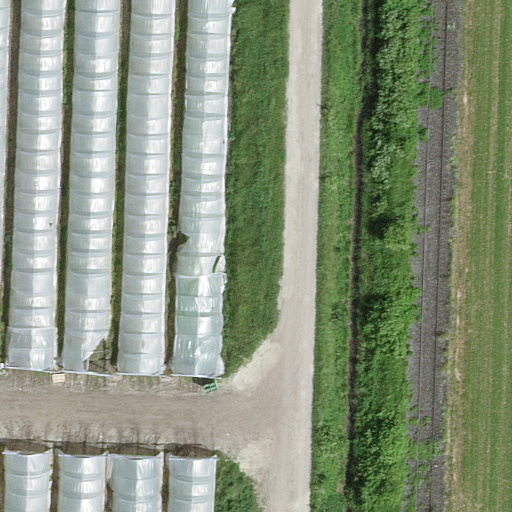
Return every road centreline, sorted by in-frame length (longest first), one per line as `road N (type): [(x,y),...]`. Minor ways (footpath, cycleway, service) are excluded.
road 1 (track): [(306,0),(291,511)]
road 2 (track): [(294,417),(0,405)]
